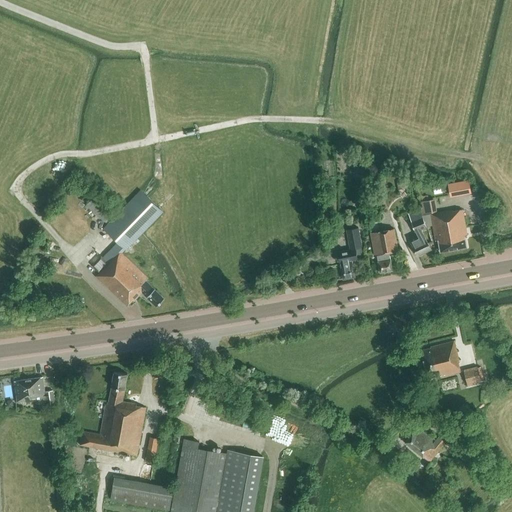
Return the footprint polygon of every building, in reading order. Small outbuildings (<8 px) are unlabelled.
[(468,180),(448,184),(451,196),(470,192),(468,180)] [(123,247),(126,250),(163,211),(140,190),(103,228),(118,242),(111,249),(116,254),(123,247)] [(86,206),(104,222),(113,212),(95,196),(86,206)] [(434,198),(421,200),(422,206),(435,204),(434,198)] [(467,235),(462,209),(453,211),(453,209),(430,213),(435,241),(438,240),(440,252),(466,247),(464,235),(467,235)] [(418,256),(431,250),(421,229),(427,226),(421,215),(411,220),(416,231),(415,232),(417,236),(410,239),(418,256)] [(343,279),(355,277),(352,260),(357,259),(355,248),(362,247),(358,227),(346,230),(350,249),(338,252),(343,279)] [(392,270),(389,252),(392,252),(391,250),(398,248),(394,228),(370,233),(375,255),(377,255),(380,273),(392,270)] [(123,253),(126,250),(123,247),(116,254),(116,255),(108,263),(99,273),(96,276),(127,306),(133,299),(134,300),(142,292),(157,306),(164,298),(146,280),(148,278),(123,253)] [(101,255),(91,265),(99,273),(108,263),(101,255)] [(438,377),(461,372),(458,362),(459,362),(454,340),(430,346),(430,347),(420,350),(427,377),(437,375),(438,377)] [(467,386),(482,383),(477,366),(463,370),(467,386)] [(137,403),(122,401),(127,373),(114,371),(109,402),(106,401),(100,433),(83,430),(80,444),(137,455),(146,407),(136,405),(137,403)] [(45,391),(43,377),(14,381),(17,401),(38,398),(40,408),(55,405),(53,390),(45,391)] [(434,442),(417,427),(405,441),(423,457),(423,456),(429,462),(445,442),(439,437),(434,442)] [(447,439),(462,445),(464,438),(449,432),(447,439)] [(154,463),(159,438),(149,437),(145,461),(154,463)] [(226,453),(198,448),(199,442),(184,439),(170,511),(253,511),(264,456),(227,449),(226,453)] [(169,509),(173,487),(114,476),(110,498),(169,509)] [(491,490),(494,494),(499,489),(496,485),(491,490)]
